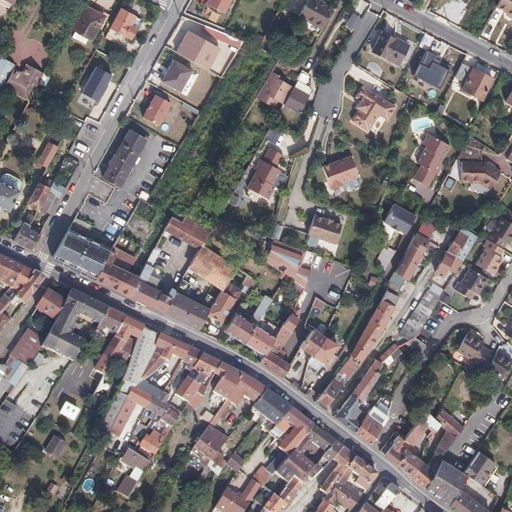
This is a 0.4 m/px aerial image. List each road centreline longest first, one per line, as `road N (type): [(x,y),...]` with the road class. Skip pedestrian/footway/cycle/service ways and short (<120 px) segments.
road 1 (tertiary): [(439,511),(266,377),(40,264)]
road 2 (residential): [(176,1),(40,264)]
road 3 (residential): [(511,68),(379,0)]
